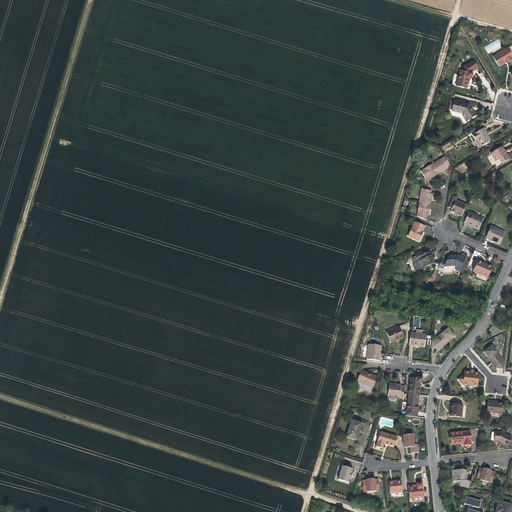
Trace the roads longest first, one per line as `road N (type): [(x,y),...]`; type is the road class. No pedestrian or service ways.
road 1 (track): [(304,511),(459,0)]
road 2 (track): [(0,396),(364,511)]
road 3 (track): [(90,0),(0,299)]
